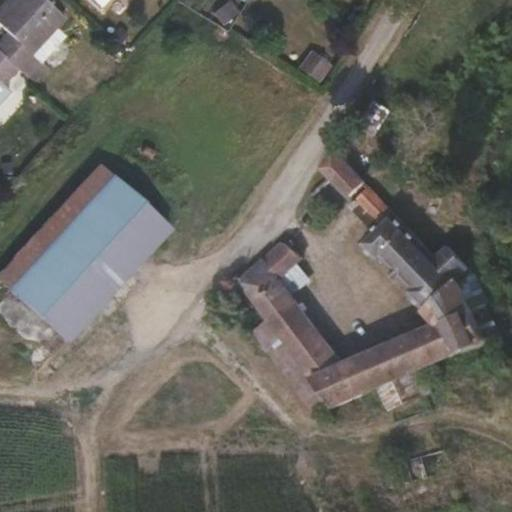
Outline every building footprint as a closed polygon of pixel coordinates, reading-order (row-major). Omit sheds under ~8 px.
[(47,61),(36,52),(59,27),(67,18),(46,0),(12,0),(0,13),(0,23),(10,32),(15,36),(1,51),(0,51),(0,84),(2,83),(6,85),(6,84),(21,69),(32,80),(49,62),(47,61)] [(96,0),(111,12),(121,0),(96,0)] [(229,0),(227,0),(213,14),(225,27),(241,12),(229,0)] [(36,52),(47,61),(69,36),(59,27),(36,52)] [(0,43),(0,49),(1,51),(15,36),(10,32),(0,43)] [(302,71),(319,81),(331,64),(313,53),(302,71)] [(0,84),(0,108),(11,97),(6,93),(11,88),(6,84),(6,85),(2,83),(0,84)] [(360,126),(375,135),(392,110),(376,100),(360,126)] [(350,195),(365,180),(334,149),(323,167),(331,176),(350,195)] [(1,275),(72,340),(171,231),(101,166),(1,275)] [(451,247),(440,258),(370,188),(352,207),(376,232),(365,244),(382,262),(385,260),(414,288),(410,293),(440,322),(347,364),(281,278),(304,258),(292,244),(287,240),(242,280),(271,319),(335,404),(336,406),(380,387),(390,408),(432,390),(422,368),(485,341),(472,310),(475,309),(461,279),(473,268),(451,247)] [(492,309),(494,301),(473,268),(461,279),(475,309),(472,310),(485,341),(502,334),(498,325),(492,309)] [(318,415),(335,404),(271,319),(255,331),(318,415)]
